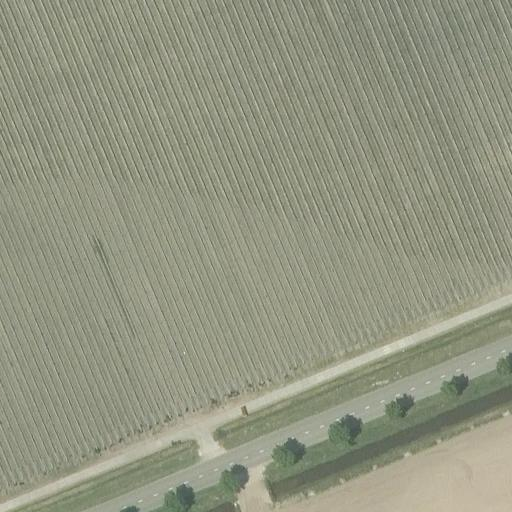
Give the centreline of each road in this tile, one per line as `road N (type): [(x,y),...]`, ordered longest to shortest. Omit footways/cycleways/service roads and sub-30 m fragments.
road 1 (track): [(511,300),(0,511)]
road 2 (unclassified): [(511,345),(117,511)]
